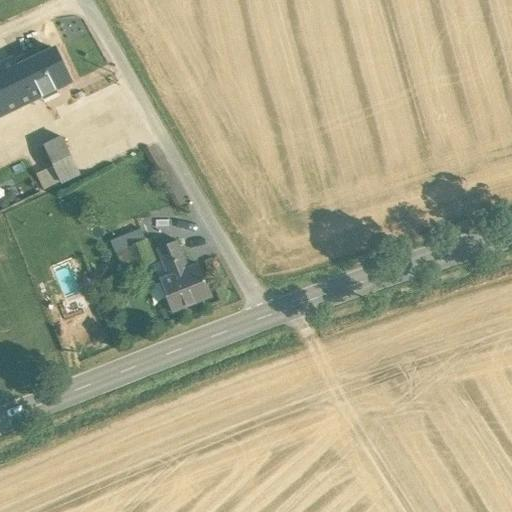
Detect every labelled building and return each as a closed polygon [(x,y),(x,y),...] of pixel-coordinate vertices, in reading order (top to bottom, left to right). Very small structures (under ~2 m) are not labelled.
[(12,59),(30,98),(40,93),(44,102),(59,95),(55,87),(69,81),(54,49),(26,61),(23,54),(12,59)] [(0,112),(30,98),(12,59),(0,64),(0,112)] [(61,180),(78,172),(61,136),(43,145),(54,167),(61,180)] [(61,180),(54,167),(37,175),(44,189),(61,180)] [(125,271),(154,258),(146,240),(117,252),(125,271)] [(169,275),(188,268),(178,240),(158,248),(169,275)] [(211,296),(198,264),(188,268),(169,275),(160,279),(172,311),(211,296)]
